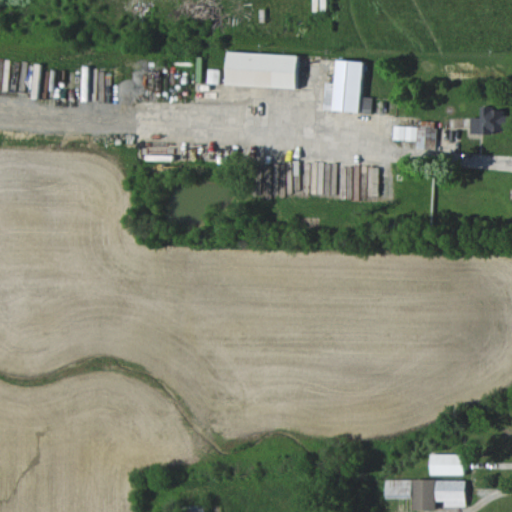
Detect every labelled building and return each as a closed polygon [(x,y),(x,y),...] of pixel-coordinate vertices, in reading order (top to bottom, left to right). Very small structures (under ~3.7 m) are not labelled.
[(299,88),(300,55),(230,52),(228,85),(299,88)] [(372,114),(374,97),(362,96),(365,62),(338,59),(336,83),(326,82),(324,109),(372,114)] [(471,132),(511,131),(511,114),(504,115),(504,108),(482,108),(482,117),(471,117),(471,132)] [(394,139),(418,140),(418,149),(437,149),(437,127),(394,126),(394,139)] [(432,474),(465,474),(466,454),(432,454),(432,474)] [(413,498),(413,479),(386,480),(387,498),(413,498)] [(437,510),(437,501),(445,501),(445,506),(466,506),(467,480),(414,479),(414,509),(437,510)]
